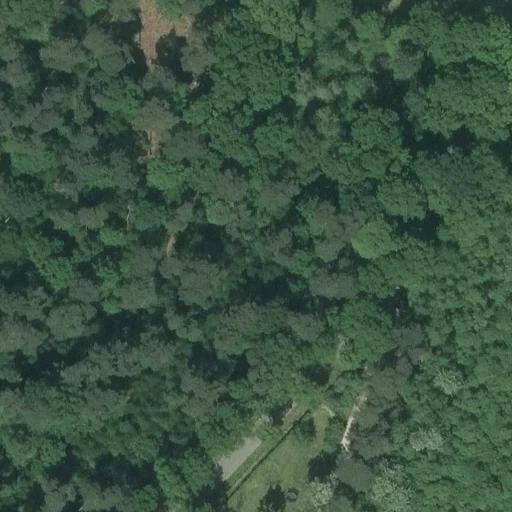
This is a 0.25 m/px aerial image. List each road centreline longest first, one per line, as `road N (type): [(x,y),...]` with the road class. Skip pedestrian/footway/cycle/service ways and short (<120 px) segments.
road 1 (unclassified): [(179,511),(327,356),(408,244),(496,0)]
road 2 (track): [(324,511),(408,244)]
